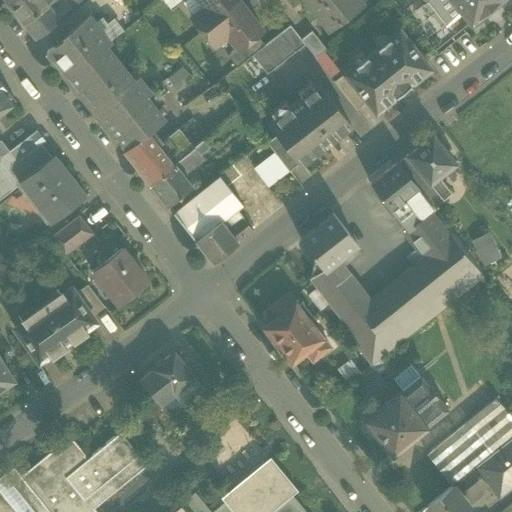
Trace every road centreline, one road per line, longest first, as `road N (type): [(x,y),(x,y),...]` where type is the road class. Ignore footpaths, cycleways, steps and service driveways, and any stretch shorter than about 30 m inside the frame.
road 1 (residential): [(202,295),(511,41)]
road 2 (residential): [(202,295),(0,30)]
road 3 (residential): [(374,511),(202,295)]
road 4 (residential): [(0,440),(202,295)]
